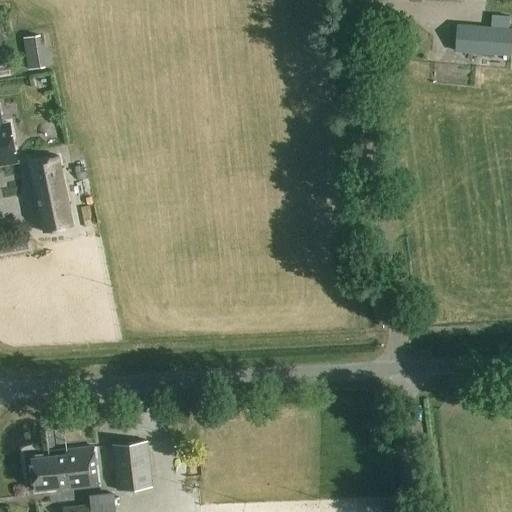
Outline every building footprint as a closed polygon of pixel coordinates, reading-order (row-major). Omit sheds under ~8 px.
[(511,56),(511,55),(511,28),(457,24),(455,52),(511,56)] [(22,38),(28,70),(45,67),(39,35),(22,38)] [(5,126),(1,107),(0,107),(0,159),(0,160),(1,166),(20,162),(12,124),(5,126)] [(45,234),(74,228),(61,160),(33,165),(45,234)] [(91,206),(93,228),(103,227),(102,205),(91,206)] [(117,490),(153,486),(148,441),(112,445),(117,490)] [(38,495),(100,489),(96,449),(68,452),(68,458),(35,461),(38,495)] [(115,511),(115,503),(64,506),(64,511),(115,511)]
